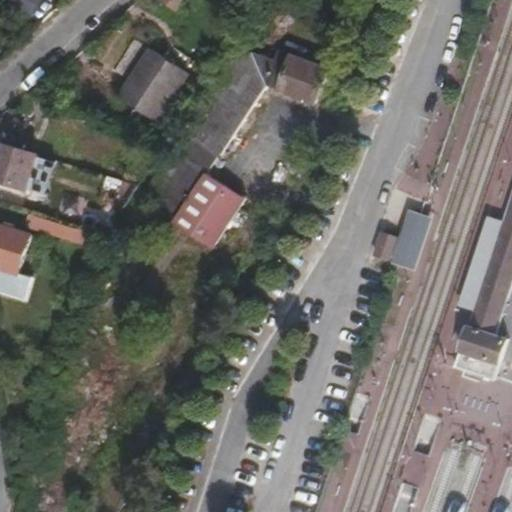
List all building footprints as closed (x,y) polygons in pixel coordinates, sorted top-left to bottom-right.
[(28,11),(33,0),(5,0),(28,11)] [(165,11),(169,0),(149,0),(148,5),(165,11)] [(158,115),(189,67),(153,44),(122,93),(158,115)] [(313,104),(326,72),(278,54),(275,62),(238,50),(148,191),(159,198),(198,139),(223,155),(266,87),(313,104)] [(54,112),(58,100),(32,90),(28,101),(54,112)] [(185,215),(223,155),(198,139),(159,198),(185,215)] [(39,158),(41,154),(4,142),(0,155),(0,177),(29,188),(31,183),(39,158)] [(42,187),(50,161),(39,158),(31,183),(42,187)] [(140,183),(152,165),(141,158),(129,176),(140,183)] [(459,354),(455,367),(496,380),(497,377),(500,368),(509,342),(495,337),(511,287),(511,201),(509,209),(505,221),(492,217),(462,307),(475,311),(470,329),(468,328),(459,354)] [(419,271),(437,220),(434,219),(423,215),(415,212),(397,264),(404,266),(417,270),(419,271)] [(26,228),(88,245),(92,231),(29,215),(26,228)] [(0,270),(20,277),(32,237),(0,226),(0,270)] [(387,262),(395,239),(381,234),(373,258),(387,262)]
